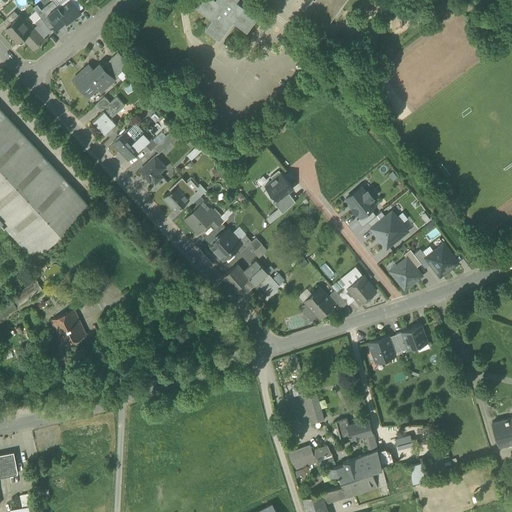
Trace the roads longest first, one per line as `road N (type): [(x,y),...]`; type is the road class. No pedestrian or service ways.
road 1 (residential): [(26,82),(273,346)]
road 2 (residential): [(402,306),(299,174)]
road 3 (track): [(258,351),(299,511)]
road 4 (unclassified): [(273,346),(123,396)]
road 5 (unclassified): [(273,346),(402,306)]
road 6 (unclassified): [(132,0),(26,82)]
road 7 (unknown): [(436,292),(468,353),(485,415)]
road 8 (unclassified): [(123,396),(0,427)]
